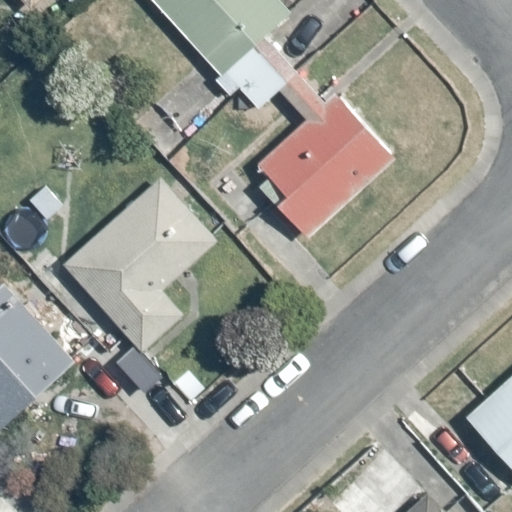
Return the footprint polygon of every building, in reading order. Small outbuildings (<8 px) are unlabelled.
[(267,32),(297,5),(292,0),(158,0),(208,53),(225,72),(216,80),(231,96),(241,87),(262,111),(285,90),(309,116),(253,167),(313,233),(397,157),(337,91),(327,100),(267,32)] [(220,236),(165,174),(67,261),(144,347),(185,311),(163,287),(220,236)] [(36,318),(4,283),(0,286),(0,426),(74,360),(36,318)] [(511,379),(471,421),(511,462),(511,379)] [(452,511),(430,486),(399,511),(452,511)]
